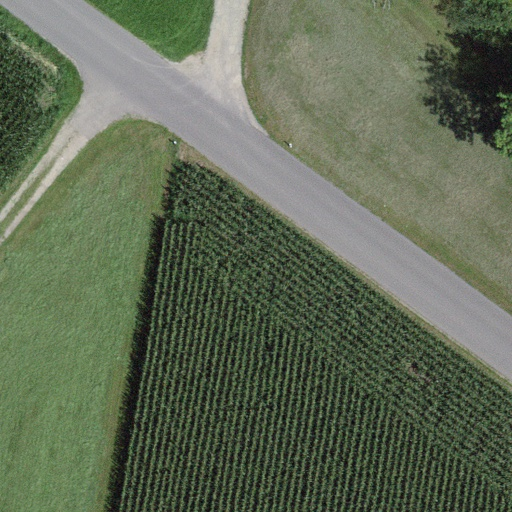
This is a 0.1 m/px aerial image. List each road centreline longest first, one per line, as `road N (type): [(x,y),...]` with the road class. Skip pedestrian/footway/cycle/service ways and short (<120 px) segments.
road 1 (unclassified): [(511,332),(61,0)]
road 2 (track): [(113,38),(0,196)]
